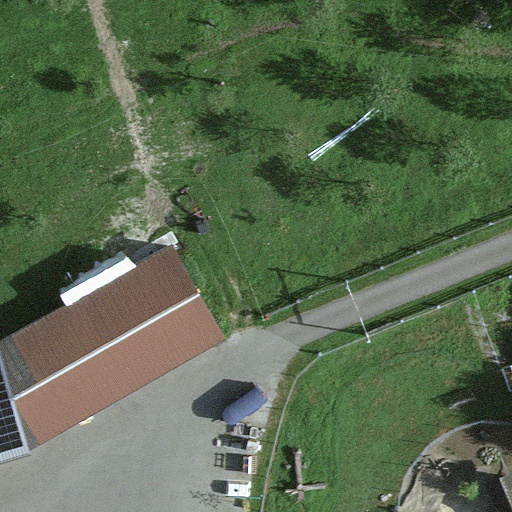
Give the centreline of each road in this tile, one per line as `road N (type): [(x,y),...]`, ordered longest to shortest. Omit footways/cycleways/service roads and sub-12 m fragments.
road 1 (track): [(176,511),(184,442),(205,402),(240,369),(511,249)]
road 2 (track): [(184,442),(0,507)]
